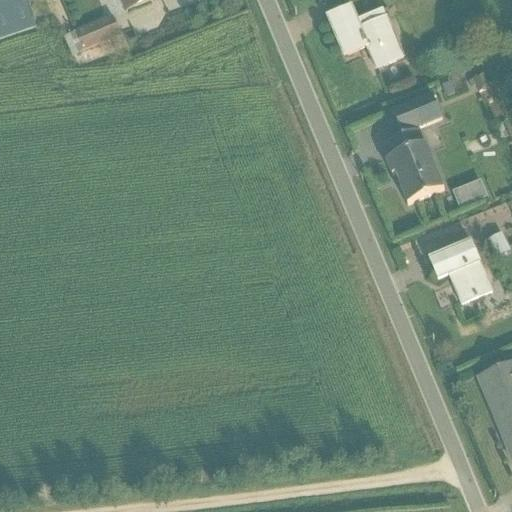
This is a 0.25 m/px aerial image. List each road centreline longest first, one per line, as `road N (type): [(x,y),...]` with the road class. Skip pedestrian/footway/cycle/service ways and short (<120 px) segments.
road 1 (residential): [(263,0),(477,511)]
road 2 (track): [(151,511),(462,477)]
